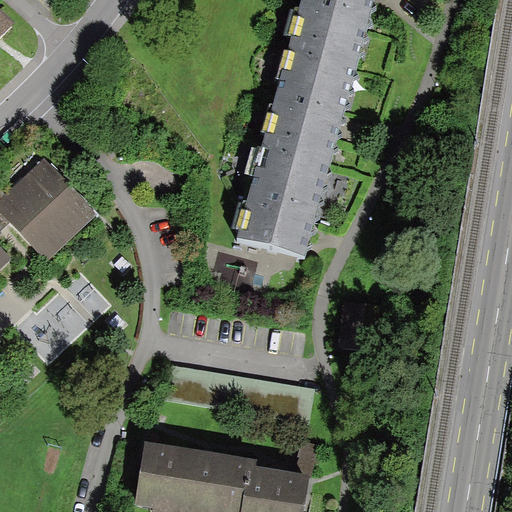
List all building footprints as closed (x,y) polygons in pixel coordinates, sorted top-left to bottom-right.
[(301,0),(243,225),(238,242),(297,257),(364,0),(301,0)] [(0,35),(13,21),(0,8),(0,35)] [(98,214),(46,159),(9,195),(0,202),(0,212),(9,222),(47,260),(98,214)] [(0,212),(0,202),(9,195),(2,188),(0,190),(0,229),(9,222),(0,212)] [(0,268),(11,258),(0,247),(0,268)] [(379,309),(344,305),(339,350),(374,354),(379,309)] [(319,391),(173,368),(167,405),(313,428),(319,391)] [(138,511),(305,511),(308,487),(253,481),(255,469),(145,456),(138,511)]
